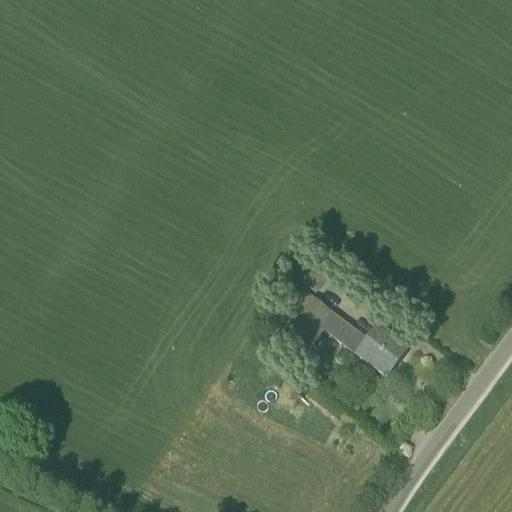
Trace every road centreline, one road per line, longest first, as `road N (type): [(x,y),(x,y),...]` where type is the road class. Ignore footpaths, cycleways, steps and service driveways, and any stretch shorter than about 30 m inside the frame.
road 1 (unclassified): [(389,511),(511,344)]
road 2 (unclassified): [(110,511),(0,454)]
